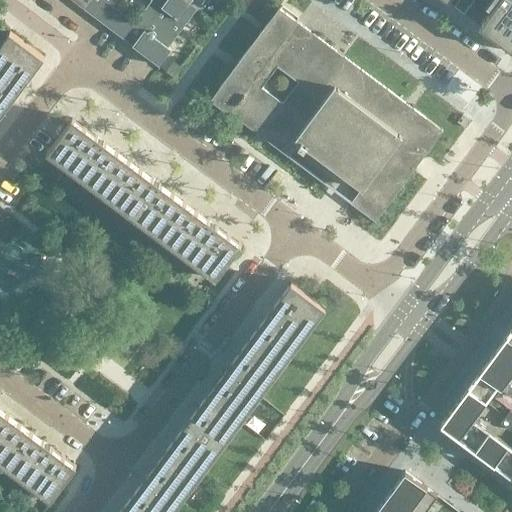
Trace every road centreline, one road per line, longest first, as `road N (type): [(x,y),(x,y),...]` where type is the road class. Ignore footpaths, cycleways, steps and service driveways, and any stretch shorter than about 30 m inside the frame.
road 1 (residential): [(114,463),(292,225)]
road 2 (residential): [(292,225),(78,58)]
road 3 (secondary): [(269,511),(414,315)]
road 4 (residential): [(375,288),(511,106)]
road 5 (secondary): [(414,315),(509,187)]
road 6 (residential): [(511,92),(385,0)]
road 7 (residential): [(114,463),(0,382)]
road 8 (residential): [(343,511),(425,406)]
road 9 (residential): [(0,159),(78,58)]
